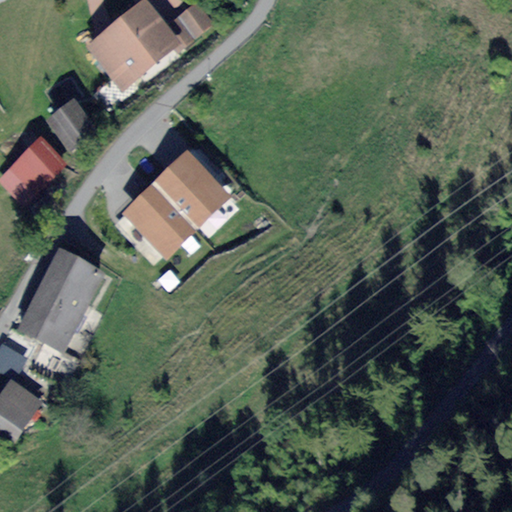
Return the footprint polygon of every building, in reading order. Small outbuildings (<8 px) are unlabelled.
[(180,55),(142,6),(86,49),(123,98),(180,55)] [(199,6),(170,25),(185,47),(214,28),(199,6)] [(97,133),(72,105),(48,126),(72,154),(97,133)] [(66,180),(36,150),(2,184),(31,214),(66,180)] [(187,156),(128,214),(168,254),(227,196),(187,156)] [(103,277),(61,255),(22,328),(64,350),(103,277)] [(41,405),(11,385),(0,402),(0,441),(12,450),(41,405)]
